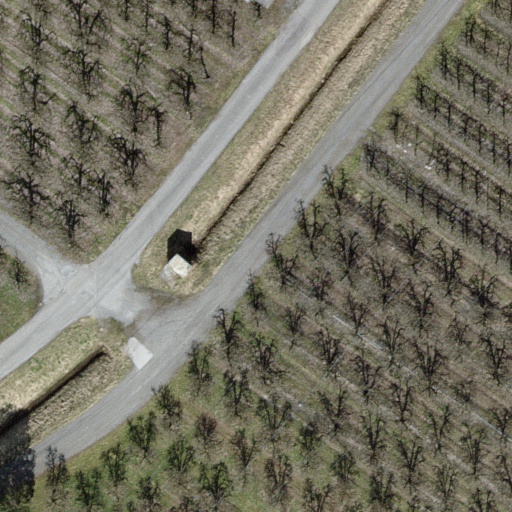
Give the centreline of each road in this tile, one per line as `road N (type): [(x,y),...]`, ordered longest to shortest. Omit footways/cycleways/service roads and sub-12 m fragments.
road 1 (track): [(447,0),(229,289),(157,370),(114,409),(0,481)]
road 2 (track): [(0,362),(129,244),(321,0)]
road 3 (track): [(187,336),(87,290),(0,227)]
